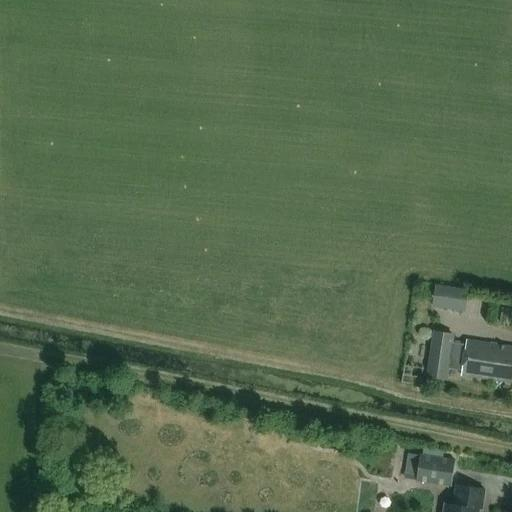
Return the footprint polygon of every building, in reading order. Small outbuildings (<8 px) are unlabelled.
[(445,288),(442,310),(465,314),(468,292),(445,288)] [(511,349),(464,343),(463,348),(446,346),(447,336),(432,334),(425,379),(440,382),(442,367),(462,370),(461,375),(511,382),(511,349)] [(424,384),(425,367),(404,366),(403,384),(424,384)] [(416,483),(439,487),(451,488),(455,463),(420,457),(416,483)] [(479,511),(482,491),(456,486),(453,506),(443,504),(442,511),(478,511),(479,511)]
